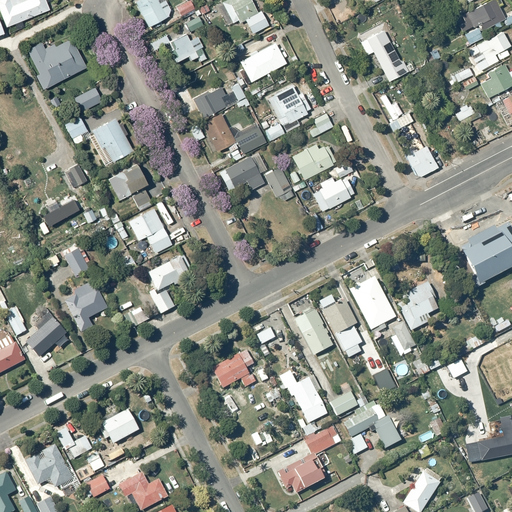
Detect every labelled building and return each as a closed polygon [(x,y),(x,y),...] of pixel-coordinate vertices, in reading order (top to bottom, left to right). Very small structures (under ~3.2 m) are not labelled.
[(0,0),(0,14),(5,27),(50,11),(45,0),(0,0)] [(158,0),(133,0),(148,28),(168,17),(158,0)] [(196,7),(192,0),(188,0),(176,6),(180,15),(196,7)] [(250,0),(219,0),(215,2),(227,26),(237,21),(239,24),(246,21),(252,33),(269,25),(262,9),(256,12),(250,0)] [(479,26),(482,32),(506,19),(495,0),(491,0),(461,15),(466,24),(459,27),(462,32),(472,27),(473,29),(479,26)] [(203,23),(198,15),(184,23),(188,31),(203,23)] [(86,66),(67,28),(51,36),(26,49),(38,74),(35,75),(42,88),(86,66)] [(464,35),(468,45),(482,38),(477,29),(464,35)] [(372,52),(388,82),(408,72),(402,61),(400,62),(383,31),(361,43),(367,55),(372,52)] [(186,32),(168,41),(171,47),(167,49),(173,60),(182,55),(186,61),(197,55),(200,60),(207,56),(202,46),(199,48),(193,37),(189,39),(186,32)] [(510,47),(502,32),(468,50),(479,71),(497,62),(494,55),(510,47)] [(286,63),(275,42),(239,61),(250,82),(286,63)] [(437,49),(426,55),(430,63),(441,57),(437,49)] [(480,84),(488,99),(511,86),(511,79),(504,64),(487,73),(490,79),(480,84)] [(458,83),(472,76),(469,68),(454,75),(458,83)] [(227,83),(193,99),(203,118),(245,97),(236,78),(227,83)] [(466,91),(477,85),(474,78),(462,84),(466,91)] [(180,80),(167,86),(171,95),(184,88),(180,80)] [(295,82),(266,97),(279,122),(265,129),(270,138),(299,124),(295,118),(300,116),(300,117),(308,113),(307,110),(312,108),(306,96),(303,98),(295,82)] [(31,84),(22,89),(26,96),(35,91),(31,84)] [(101,101),(94,87),(74,96),(80,111),(101,101)] [(450,112),(440,95),(428,102),(439,119),(450,112)] [(57,96),(50,99),(54,108),(61,105),(57,96)] [(245,97),(235,102),(238,109),(249,104),(245,97)] [(467,104),(454,110),(461,124),(474,117),(467,104)] [(273,117),(269,110),(262,114),(265,121),(273,117)] [(195,142),(208,136),(215,150),(226,145),(230,151),(237,147),(219,113),(206,119),(188,129),(195,142)] [(332,127),(325,113),(313,119),(316,126),(308,130),(312,137),(332,127)] [(84,139),(87,145),(97,140),(100,148),(104,146),(111,161),(133,150),(125,135),(128,134),(122,120),(116,123),(113,118),(92,129),(90,125),(86,127),(81,115),(64,123),(74,144),(84,139)] [(257,126),(234,136),(242,153),(265,142),(257,126)] [(336,162),(324,138),(290,156),(296,169),(289,173),(294,183),(336,162)] [(415,176),(419,178),(438,169),(427,145),(405,156),(415,176)] [(348,160),(335,168),(340,177),(353,170),(348,160)] [(240,169),(235,161),(218,172),(227,189),(234,185),(236,189),(247,182),(251,189),(263,182),(252,163),(240,169)] [(80,163),(69,168),(77,185),(88,179),(80,163)] [(138,163),(107,179),(117,200),(148,184),(138,163)] [(279,166),(263,175),(276,198),(278,197),(281,202),(295,194),(279,166)] [(354,194),(345,176),(334,181),(332,176),(320,182),(323,187),(312,193),(321,211),(354,194)] [(145,190),(132,197),(138,210),(152,203),(145,190)] [(96,218),(88,202),(80,207),(88,223),(96,218)] [(152,206),(127,219),(137,241),(146,236),(154,253),(172,245),(152,206)] [(110,217),(114,224),(129,216),(125,209),(110,217)] [(121,221),(114,224),(122,239),(129,235),(121,221)] [(448,260),(467,295),(511,271),(511,256),(499,232),(448,260)] [(62,257),(64,256),(75,275),(93,264),(80,241),(71,246),(59,252),(62,257)] [(56,252),(44,259),(48,266),(51,264),(52,266),(62,261),(56,252)] [(177,256),(146,272),(154,288),(148,291),(159,313),(174,305),(167,291),(189,279),(177,256)] [(375,276),(369,279),(349,290),(370,330),(371,329),(374,334),(385,328),(382,323),(396,316),(375,276)] [(434,318),(431,311),(438,308),(426,282),(400,295),(404,303),(398,307),(410,330),(425,323),(434,318)] [(89,292),(85,284),(72,290),(75,295),(64,301),(80,332),(91,326),(87,318),(106,307),(96,289),(89,292)] [(0,286),(0,308),(1,310),(9,306),(0,286)] [(360,342),(361,342),(352,325),(356,323),(343,297),(335,301),(331,293),(317,300),(347,358),(360,351),(357,344),(360,342)] [(470,297),(458,304),(465,316),(477,309),(470,297)] [(33,311),(39,318),(33,324),(38,330),(24,342),(37,357),(65,333),(54,319),(57,317),(44,302),(33,311)] [(27,330),(15,306),(4,312),(16,335),(27,330)] [(332,344),(313,308),(293,318),(312,355),(332,344)] [(129,311),(118,316),(125,332),(136,327),(129,311)] [(248,328),(253,337),(256,336),(261,345),(277,336),(268,318),(248,328)] [(400,355),(403,354),(404,355),(411,351),(409,348),(415,344),(403,322),(392,328),(395,335),(390,338),(400,355)] [(0,371),(24,359),(7,327),(0,330),(0,371)] [(478,335),(459,345),(464,353),(482,344),(478,335)] [(370,337),(361,342),(360,342),(369,360),(378,355),(370,337)] [(253,364),(245,350),(210,367),(220,388),(240,378),(244,387),(255,381),(251,374),(248,375),(245,368),(253,364)] [(269,378),(261,362),(254,365),(262,381),(269,378)] [(293,395),(303,417),(298,419),(306,435),(318,429),(313,420),(326,414),(308,376),(297,381),(291,370),(279,376),(284,387),(286,386),(291,396),(293,395)] [(383,379),(372,385),(379,396),(389,390),(383,379)] [(276,387),(264,393),(269,403),(281,396),(276,387)] [(337,415),(356,404),(358,409),(368,404),(364,397),(355,402),(349,391),(330,401),(337,415)] [(349,437),(367,427),(369,432),(374,430),(383,448),(399,440),(386,416),(377,399),(368,404),(358,409),(355,411),(357,415),(342,423),(349,437)] [(497,401),(487,404),(489,412),(499,409),(497,401)] [(137,429),(126,409),(100,422),(111,443),(137,429)] [(495,438),(456,445),(462,456),(466,456),(468,463),(511,454),(511,414),(491,419),(495,438)] [(439,417),(428,422),(436,438),(447,433),(439,417)] [(333,425),(304,440),(311,453),(274,471),(284,491),(292,487),(295,493),(329,475),(325,466),(332,463),(325,450),(341,441),(333,425)] [(260,429),(251,434),(257,446),(262,443),(265,449),(269,447),(276,443),(269,430),(263,434),(260,429)] [(366,448),(360,434),(347,440),(353,454),(366,448)] [(73,478),(54,443),(23,460),(36,485),(49,478),(54,488),(73,478)] [(430,453),(425,444),(416,450),(421,458),(430,453)] [(128,456),(125,449),(114,454),(118,461),(128,456)] [(105,465),(99,453),(87,459),(93,471),(105,465)] [(14,490),(4,470),(0,472),(0,511),(10,511),(15,510),(7,494),(14,490)] [(418,511),(438,482),(422,471),(402,502),(416,511),(418,511)] [(102,472),(80,484),(89,500),(111,488),(102,472)] [(147,484),(140,472),(117,485),(124,497),(130,494),(139,510),(166,495),(157,479),(147,484)] [(479,511),(486,509),(477,490),(465,496),(472,511),(479,511)] [(36,511),(29,496),(18,501),(23,511),(36,511)] [(57,511),(49,496),(36,503),(40,511),(57,511)]
